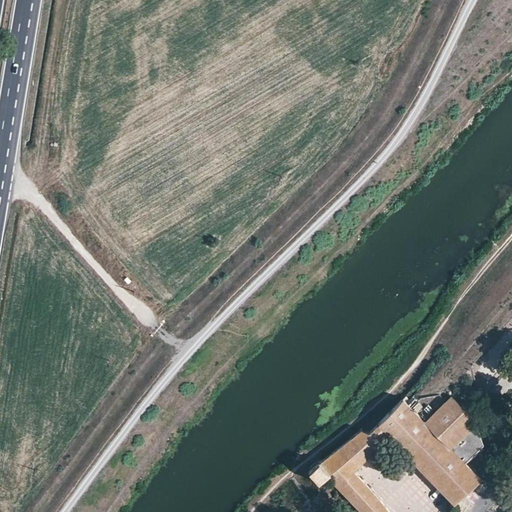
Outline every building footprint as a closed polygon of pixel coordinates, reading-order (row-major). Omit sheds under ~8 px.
[(482,338),(476,333),(471,339),(477,344),(482,338)] [(431,414),(425,420),(424,421),(448,447),(450,446),(475,422),(467,414),(457,403),(450,396),(431,414)] [(408,402),(403,397),(368,432),(361,429),(319,462),(330,474),(327,476),(361,511),(390,511),(353,471),(387,435),(453,503),(467,490),(480,478),(464,461),(450,446),(448,447),(424,421),(425,420),(408,402)] [(469,406),(465,402),(463,401),(460,402),(457,403),(467,414),(469,411),(469,408),(469,406)] [(482,443),(475,422),(450,446),(464,461),(482,443)] [(319,462),(309,471),(319,483),(327,476),(330,474),(319,462)]
